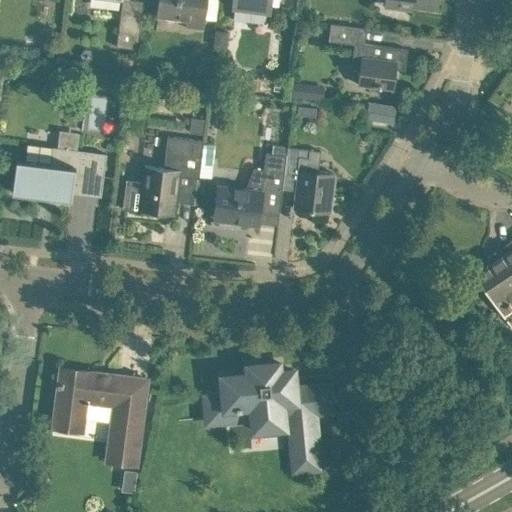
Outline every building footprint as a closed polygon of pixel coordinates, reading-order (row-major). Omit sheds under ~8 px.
[(203,28),(206,1),(206,0),(159,0),(158,15),(188,19),(187,26),(203,28)] [(232,0),(231,7),(234,7),(234,9),(273,13),(274,0),(232,0)] [(143,4),(122,1),(118,32),(139,35),(143,4)] [(214,46),(227,48),(228,31),(215,29),(214,46)] [(117,44),(132,46),(134,37),(118,35),(117,44)] [(58,40),(44,38),(42,53),(57,54),(58,40)] [(407,48),(387,46),(355,42),(351,68),(359,69),(358,84),(394,88),(397,62),(405,63),(407,48)] [(123,56),(121,73),(129,74),(131,57),(123,56)] [(197,60),(195,82),(207,83),(210,61),(197,60)] [(67,68),(65,77),(85,80),(86,70),(67,68)] [(323,100),(324,86),(292,82),(291,96),(323,100)] [(366,117),(393,121),(395,106),(369,102),(366,117)] [(317,107),(298,105),(297,114),(315,116),(317,107)] [(190,117),(189,132),(202,133),(204,118),(190,117)] [(199,178),(202,155),(203,139),(168,135),(164,167),(145,165),(143,181),(125,179),(123,206),(139,208),(153,210),(153,209),(174,212),(175,202),(176,202),(179,183),(175,182),(176,175),(199,178)] [(104,176),(108,150),(56,143),(53,159),(17,154),(12,192),(71,200),(75,172),(104,176)] [(280,210),(284,179),(288,146),(273,144),(272,152),(266,152),(264,169),(254,167),(244,189),(218,186),(214,218),(258,223),(260,208),(280,210)] [(320,150),(290,146),(288,146),(284,179),(297,181),(294,208),(313,210),(313,209),(329,211),(334,173),(318,171),(320,150)] [(511,246),(501,255),(502,256),(492,263),(491,261),(474,272),(500,311),(507,306),(508,308),(511,304),(511,246)] [(288,369),(279,370),(278,361),(274,362),(275,365),(273,365),(273,364),(269,364),(269,365),(267,365),(267,367),(262,367),(260,367),(260,366),(258,366),(258,365),(254,366),(254,367),(252,367),(252,364),(248,364),(249,373),(222,376),(224,392),(206,394),(206,400),(204,400),(204,401),(206,417),(208,417),(209,423),(214,422),(228,421),(253,418),(254,422),(257,422),(257,421),(259,421),(260,433),(262,433),(262,435),(278,434),(278,431),(280,431),(279,419),(280,419),(280,420),(284,419),(284,417),(289,416),(289,419),(294,470),(336,466),(336,470),(338,470),(335,436),(334,436),(333,436),(333,440),(318,442),(317,435),(315,413),(330,411),(332,411),(333,411),(333,409),(334,409),(333,406),(330,406),(328,387),(331,386),(331,383),(330,383),(330,382),(328,382),(313,383),(295,385),(294,369),(288,369)] [(118,374),(117,378),(89,374),(90,371),(61,367),(59,381),(58,381),(57,385),(58,385),(54,412),(82,416),(111,421),(105,460),(135,464),(147,378),(118,374)] [(125,469),(122,490),(133,491),(136,471),(125,469)]
